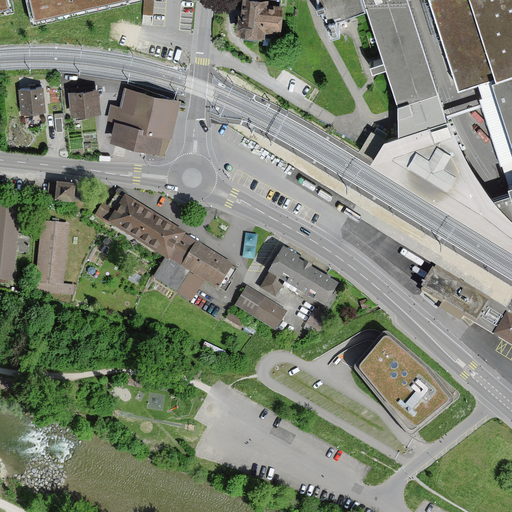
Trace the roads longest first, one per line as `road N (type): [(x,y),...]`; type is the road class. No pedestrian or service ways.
road 1 (secondary): [(511,406),(342,260),(206,186)]
road 2 (track): [(217,393),(138,372),(0,369)]
road 3 (secondary): [(174,178),(0,159)]
road 4 (residential): [(208,0),(193,160)]
